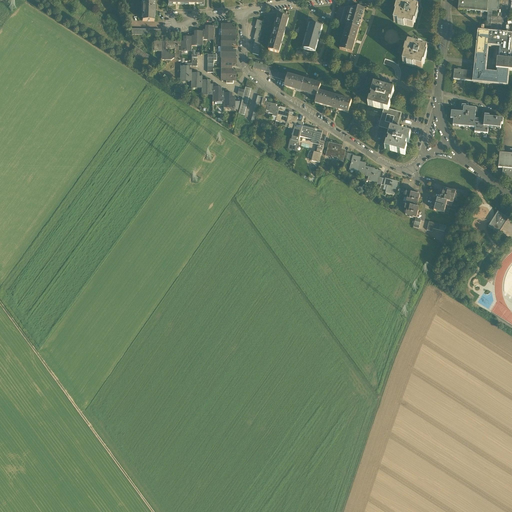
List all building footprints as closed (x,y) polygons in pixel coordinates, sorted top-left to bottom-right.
[(143,0),(144,0),(144,5),(142,5),(142,9),(144,9),(144,12),(142,12),(142,15),(144,15),(144,17),(142,17),(142,21),(147,22),(148,21),(149,21),(149,22),(154,22),(154,18),(155,18),(155,14),(154,14),(154,12),(155,12),(155,9),(154,9),(154,8),(155,8),(155,4),(154,4),(154,0),(143,0)] [(487,13),(487,10),(488,0),(458,0),(458,10),(487,13)] [(488,0),(487,10),(488,10),(492,10),(498,11),(499,0),(488,0)] [(404,25),(413,28),(414,23),(415,24),(418,13),(417,13),(418,8),(410,6),(409,8),(407,7),(408,5),(399,3),(398,7),(397,7),(395,13),(396,14),(393,22),(398,23),(397,24),(404,26),(404,25)] [(351,9),(346,26),(359,29),(360,25),(359,25),(360,23),(361,23),(362,21),(361,21),(362,19),(363,16),(362,16),(362,14),(363,14),(364,10),(357,8),(356,10),(351,9)] [(268,50),(279,53),(283,38),(288,19),(278,16),(268,50)] [(303,49),(310,24),(309,24),(302,49),(303,49)] [(303,49),(315,52),(322,27),(310,24),(303,49)] [(225,33),(225,36),(236,37),(236,29),(232,28),(230,28),(230,25),(222,25),(222,30),(223,30),(223,33),(225,33)] [(206,32),(203,32),(203,40),(207,40),(207,39),(210,39),(210,38),(214,38),(214,36),(214,27),(206,26),(206,30),(206,32)] [(352,53),(359,29),(346,26),(339,50),(352,53)] [(254,39),(255,40),(259,41),(262,30),(260,30),(257,29),(254,39)] [(195,38),(192,38),(192,46),(196,46),(196,45),(199,45),(199,43),(203,43),(203,40),(203,32),(195,32),(195,36),(195,38)] [(490,33),(490,34),(486,33),(479,32),(475,72),(476,72),(476,67),(477,57),(480,33),(487,34),(489,34),(504,36),(504,42),(488,41),(486,41),(484,58),(483,67),(483,73),(485,73),(487,46),(501,47),(500,59),(509,60),(511,36),(490,33)] [(480,33),(477,57),(484,58),(486,41),(487,34),(480,33)] [(504,36),(489,34),(488,41),(504,42),(504,36)] [(223,41),(223,47),(230,47),(230,44),(232,45),(236,45),(236,42),(236,41),(236,37),(225,36),(222,36),(222,41),(223,41)] [(184,43),(181,43),(181,51),(188,52),(188,49),(192,49),(192,46),(192,38),(184,37),(184,42),(184,43)] [(164,42),(164,48),(164,51),(168,51),(169,51),(169,50),(174,50),(174,55),(174,59),(178,62),(180,62),(181,51),(181,43),(181,42),(165,42),(164,42)] [(413,66),(422,68),(423,64),(424,64),(427,54),(426,53),(427,49),(418,47),(418,48),(416,48),(417,46),(408,43),(407,48),(406,48),(404,54),(405,54),(402,63),(407,64),(406,65),(413,67),(413,66)] [(224,58),(225,58),(235,59),(236,51),(232,51),(231,50),(231,47),(230,47),(223,47),(222,47),(221,52),(224,55),(224,58)] [(131,55),(145,63),(148,60),(146,59),(148,56),(135,48),(131,55)] [(174,59),(174,55),(168,55),(168,51),(164,51),(164,48),(161,48),(161,52),(161,61),(171,61),(174,59)] [(222,65),(222,69),(230,69),(230,66),(232,67),(236,67),(236,59),(235,59),(225,58),(225,62),(224,63),(224,65),(222,65)] [(508,71),(511,70),(511,60),(509,60),(500,59),(497,59),(496,69),(499,70),(507,70),(508,71)] [(190,81),(191,81),(191,74),(191,73),(188,73),(188,71),(188,67),(184,67),(180,67),(180,69),(180,75),(180,77),(180,78),(184,78),(184,79),(186,81),(187,81),(187,82),(189,82),(190,81)] [(476,67),(476,72),(475,81),(506,84),(507,70),(499,70),(498,74),(485,73),(483,73),(483,67),(476,67)] [(230,72),(230,69),(222,69),(222,72),(223,73),(222,75),(225,78),(225,81),(226,81),(233,81),(236,81),(236,78),(236,73),(233,73),(230,72)] [(269,76),(277,78),(279,72),(271,70),(270,72),(269,76)] [(464,80),(465,80),(465,71),(454,70),(453,79),(459,80),(459,78),(464,79),(464,80)] [(508,71),(507,70),(506,84),(475,81),(474,81),(474,82),(507,85),(508,71)] [(475,72),(465,71),(465,80),(474,81),(475,81),(476,72),(475,72)] [(288,75),(279,72),(277,78),(286,81),(288,76),(288,75)] [(199,74),(191,74),(191,81),(191,84),(191,85),(195,85),(194,85),(197,88),(202,88),(202,81),(202,79),(199,79),(199,77),(199,74)] [(284,87),(301,92),(304,80),(288,76),(286,81),(284,87)] [(320,85),(304,80),(301,92),(317,97),(318,92),(320,85)] [(208,81),(202,81),(202,88),(202,91),(202,92),(205,92),(205,93),(207,95),(209,93),(210,95),(213,95),(213,88),(213,87),(210,87),(210,85),(210,81),(208,81)] [(368,105),(384,110),(388,111),(388,110),(390,104),(389,104),(391,95),(393,96),(394,91),(374,85),(372,90),(374,90),(371,100),(370,100),(368,105)] [(221,88),(213,88),(213,95),(213,98),(213,99),(216,99),(216,102),(224,102),(224,94),(224,93),(221,93),(221,92),(221,88)] [(315,103),(331,108),(335,97),(318,92),(317,97),(315,103)] [(232,94),(224,94),(224,102),(224,108),(234,108),(235,108),(235,102),(235,99),(232,99),(232,97),(232,94)] [(351,101),(335,97),(331,108),(348,113),(351,101)] [(272,116),(277,117),(279,110),(279,108),(276,107),(277,105),(268,103),(266,109),(266,111),(269,112),(269,114),(273,115),(272,116)] [(475,132),(487,134),(488,127),(500,129),(501,124),(502,124),(503,119),(489,118),(489,116),(485,115),(484,124),(474,123),(476,108),(466,107),(466,106),(462,105),(461,112),(452,111),(451,118),(454,119),(453,126),(475,128),(475,132)] [(283,111),(279,110),(277,117),(276,121),(289,125),(288,128),(294,130),(295,130),(297,122),(298,118),(289,116),(290,114),(283,112),(283,111)] [(400,114),(388,110),(388,111),(384,110),(379,127),(390,130),(391,129),(395,131),(400,114)] [(304,123),(297,122),(295,130),(294,130),(292,136),(299,138),(300,137),(302,126),(303,126),(304,123)] [(307,128),(303,126),(302,126),(300,137),(312,140),(311,142),(318,144),(319,144),(320,140),(322,134),(314,132),(315,130),(307,128)] [(411,135),(395,131),(391,129),(390,130),(389,134),(390,134),(388,144),(386,144),(385,149),(405,155),(407,148),(406,148),(408,139),(409,140),(411,135)] [(296,152),(299,138),(292,136),(292,138),(290,138),(287,150),(296,152)] [(343,160),(345,153),(345,152),(341,151),(342,147),(334,145),(329,144),(326,155),(331,157),(331,155),(339,157),(338,159),(343,160)] [(312,161),(319,163),(323,148),(318,147),(316,153),(314,152),(312,161)] [(511,154),(500,153),(498,168),(503,169),(502,178),(511,179),(511,154)] [(355,174),(363,176),(365,167),(366,164),(359,162),(360,158),(354,157),(353,157),(352,162),(351,164),(351,165),(350,169),(356,170),(355,174)] [(375,169),(365,167),(363,176),(371,178),(370,180),(377,182),(378,182),(379,178),(380,172),(375,171),(375,169)] [(385,193),(394,196),(396,186),(397,186),(398,182),(392,181),(385,179),(385,180),(385,184),(387,185),(387,187),(385,193)] [(442,198),(441,200),(447,202),(453,204),(456,192),(444,189),(443,191),(442,191),(440,197),(442,198)] [(409,217),(412,218),(413,217),(416,218),(419,209),(417,208),(420,196),(417,195),(418,193),(407,190),(405,196),(408,197),(404,209),(407,209),(405,215),(410,216),(409,217)] [(446,208),(447,202),(441,200),(437,199),(436,202),(435,202),(434,205),(446,208)] [(433,208),(435,208),(436,209),(435,211),(436,211),(444,214),(446,208),(434,205),(433,208)] [(508,219),(505,216),(498,212),(488,227),(499,234),(502,228),(501,227),(507,218),(508,219)]
